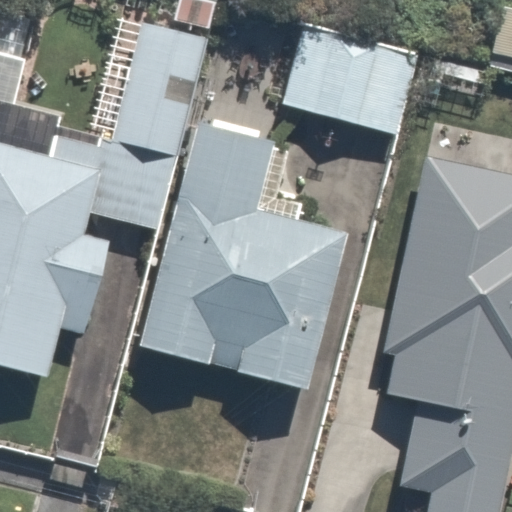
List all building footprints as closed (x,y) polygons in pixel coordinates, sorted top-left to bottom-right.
[(0,0),(0,33),(9,0),(0,0)] [(511,9),(503,8),(491,63),(511,67),(511,9)] [(213,46),(115,22),(78,173),(0,153),(0,381),(40,392),(66,289),(107,300),(125,231),(164,241),(213,46)] [(421,67),(300,36),(279,116),(400,148),(421,67)] [(241,390),(306,407),(348,248),(266,226),(285,156),(199,133),(138,363),(211,382),(217,357),(248,365),(241,390)] [(511,188),(417,172),(384,364),(394,366),(386,414),(412,419),(398,504),(429,509),(428,511),(507,511),(511,485),(511,188)]
